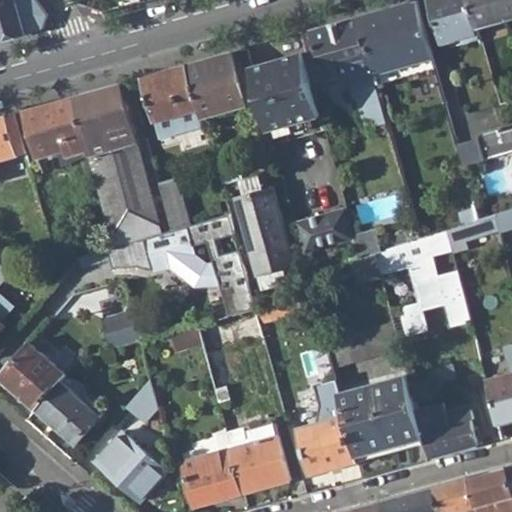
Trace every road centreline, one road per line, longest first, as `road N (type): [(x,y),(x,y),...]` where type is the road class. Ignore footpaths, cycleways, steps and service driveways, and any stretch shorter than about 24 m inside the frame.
road 1 (residential): [(308,0),(96,58)]
road 2 (residential): [(306,511),(511,454)]
